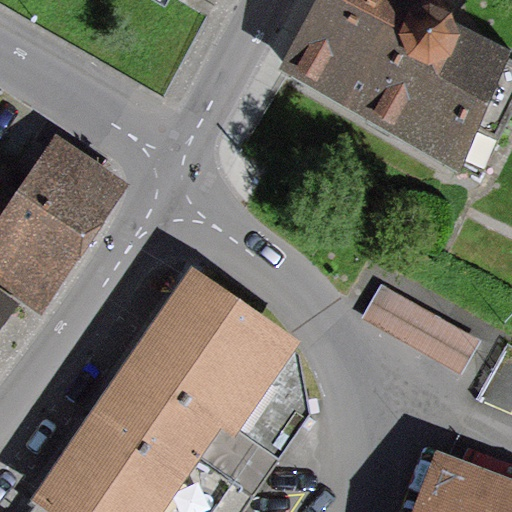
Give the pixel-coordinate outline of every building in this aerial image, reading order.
[(308,0),(280,58),(447,138),(439,155),(476,172),(511,97),(511,42),(509,41),(511,35),(456,9),(453,0),(308,0)] [(0,276),(18,290),(37,304),(129,179),(56,126),(0,201),(0,276)] [(191,250),(95,389),(251,494),(308,411),(295,325),(296,322),(191,250)] [(0,315),(18,290),(0,276),(0,315)] [(478,335),(380,279),(360,314),(458,370),(478,335)] [(239,511),(251,494),(95,389),(11,511),(239,511)] [(511,511),(511,466),(434,437),(405,511),(511,511)]
